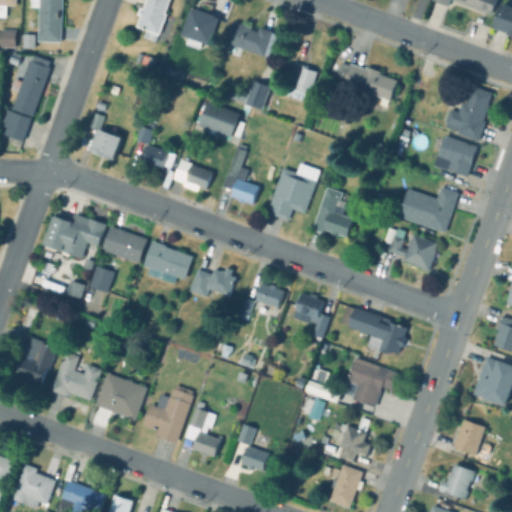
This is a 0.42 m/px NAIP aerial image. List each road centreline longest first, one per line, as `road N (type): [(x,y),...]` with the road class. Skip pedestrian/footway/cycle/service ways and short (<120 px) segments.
road 1 (residential): [(0,170),(70,176),(458,319)]
road 2 (tertiary): [(387,511),(511,167)]
road 3 (residential): [(106,0),(0,294)]
road 4 (residential): [(0,417),(266,511)]
